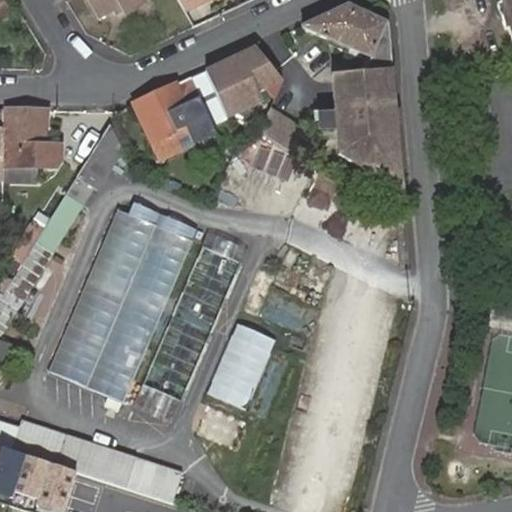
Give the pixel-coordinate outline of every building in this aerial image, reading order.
[(144,0),(87,0),(99,21),(114,12),(121,8),(124,13),(126,18),(147,6),(144,0)] [(178,0),(185,12),(210,0),(178,0)] [(511,42),(511,0),(499,0),(500,4),(497,6),(505,33),(509,32),(511,42)] [(303,26),(302,27),(371,57),(364,71),(331,75),(338,154),(386,183),(402,182),(394,88),(388,23),(348,5),(303,26)] [(121,8),(114,12),(117,18),(124,13),(121,8)] [(255,48),(203,73),(225,119),(254,105),(249,95),(280,80),(255,48)] [(189,80),(133,106),(151,144),(158,160),(192,144),(189,138),(211,127),(189,80)] [(312,132),(272,108),(257,134),(298,157),(312,132)] [(46,112),(6,112),(7,133),(2,133),(1,166),(53,168),(58,163),(59,147),(44,147),(46,112)] [(0,447),(11,451),(19,428),(0,421),(0,339),(97,188),(100,190),(124,152),(110,131),(107,127),(0,294),(0,447)] [(118,127),(110,131),(124,152),(132,148),(118,127)] [(404,195),(402,182),(386,183),(404,195)] [(131,216),(119,210),(48,370),(122,403),(198,230),(136,203),(131,216)] [(205,247),(144,386),(183,403),(244,265),(205,247)] [(207,395),(248,410),(275,337),(234,322),(207,395)] [(0,361),(14,365),(19,346),(1,341),(0,346),(0,361)] [(173,422),(181,403),(140,387),(133,406),(173,422)] [(104,406),(117,411),(120,404),(108,398),(104,406)] [(135,457),(21,421),(19,428),(11,451),(83,474),(125,488),(135,457)] [(70,511),(83,474),(0,447),(0,494),(16,500),(18,493),(42,501),(40,508),(52,511),(70,511)] [(125,488),(172,503),(182,472),(135,457),(125,488)] [(511,485),(511,471),(497,474),(500,488),(511,485)] [(497,474),(483,477),(485,490),(500,488),(497,474)]
